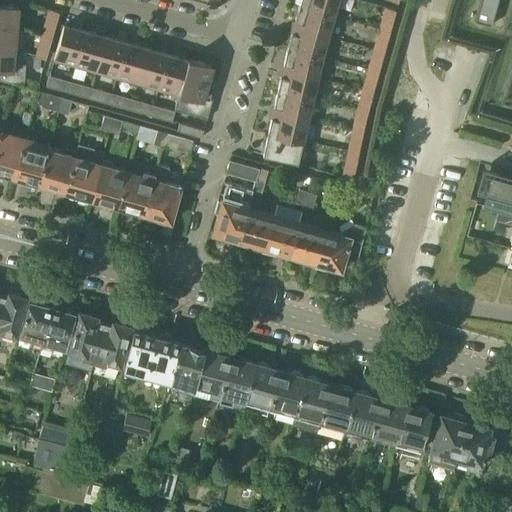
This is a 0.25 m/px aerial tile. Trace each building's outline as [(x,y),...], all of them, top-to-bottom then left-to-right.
[(338,0),(300,0),(299,5),(334,15),(338,0)] [(480,0),(474,23),(491,28),(498,0),(480,0)] [(0,28),(17,30),(19,5),(0,3),(0,28)] [(328,35),(334,15),(299,5),(293,26),(328,35)] [(382,18),(392,21),(395,9),(385,7),(382,18)] [(46,19),(56,22),(59,11),(49,8),(46,19)] [(85,30),(64,24),(54,59),(75,65),(85,30)] [(287,47),(322,56),(328,35),(293,26),(287,47)] [(0,47),(15,49),(17,30),(0,28),(0,47)] [(376,40),(386,43),(389,31),(379,28),(376,40)] [(87,68),(96,71),(106,36),(85,30),(75,65),(72,76),(84,80),(87,68)] [(38,46),(48,49),(51,37),(41,34),(38,46)] [(106,36),(96,71),(117,77),(127,42),(106,36)] [(127,42),(117,77),(138,83),(148,48),(127,42)] [(14,62),(15,49),(0,47),(0,78),(17,84),(17,83),(36,89),(39,81),(25,77),(26,63),(14,62)] [(318,76),(322,56),(287,47),(282,68),(318,76)] [(148,48),(138,83),(158,88),(168,54),(148,48)] [(168,54),(158,88),(179,94),(188,59),(168,54)] [(378,69),(381,59),(371,57),(368,67),(378,69)] [(175,109),(207,118),(212,100),(208,99),(213,81),(207,79),(211,64),(189,58),(188,59),(179,94),(175,109)] [(378,69),(368,67),(365,80),(375,83),(378,69)] [(313,98),(318,76),(282,68),(278,90),(313,98)] [(49,75),(46,86),(58,89),(61,78),(49,75)] [(80,83),(77,94),(89,97),(92,87),(80,83)] [(92,87),(89,97),(100,101),(103,90),(92,87)] [(357,108),(367,110),(372,91),(362,88),(357,108)] [(308,119),(313,98),(278,90),(273,111),(308,119)] [(133,98),(122,95),(119,106),(130,109),(133,98)] [(68,113),(72,99),(62,96),(58,110),(68,113)] [(142,112),(145,102),(133,98),(130,109),(142,112)] [(172,121),(175,110),(163,107),(160,118),(172,121)] [(353,120),(363,122),(367,110),(357,108),(353,120)] [(21,123),(28,125),(31,114),(24,111),(21,123)] [(303,141),(308,119),(273,111),(268,133),(303,141)] [(100,128),(110,130),(113,117),(104,114),(100,128)] [(122,120),(113,117),(110,130),(119,133),(122,120)] [(180,122),(178,130),(202,136),(204,129),(180,122)] [(4,173),(15,176),(27,135),(2,128),(1,131),(0,136),(0,176),(4,174),(4,173)] [(157,129),(154,143),(163,145),(167,132),(157,129)] [(189,153),(193,140),(167,132),(163,145),(189,153)] [(298,162),(303,141),(268,133),(263,154),(298,162)] [(51,142),(27,135),(15,176),(25,178),(24,180),(27,184),(32,186),(36,183),(36,182),(39,182),(49,147),(51,142)] [(347,150),(358,152),(360,140),(350,138),(347,150)] [(79,143),(77,150),(65,190),(78,193),(77,195),(79,198),(86,200),(90,198),(90,197),(91,197),(101,161),(102,158),(104,150),(79,143)] [(65,151),(49,147),(39,182),(41,183),(41,184),(43,188),(49,190),(53,188),(53,187),(65,190),(77,150),(66,147),(65,151)] [(131,157),(128,169),(117,205),(120,206),(120,207),(122,210),(128,212),(132,210),(132,209),(144,212),(157,165),(131,157)] [(116,204),(117,205),(128,169),(114,165),(115,161),(102,158),(101,161),(91,197),(104,201),(104,202),(106,206),(112,208),(116,206),(116,204)] [(260,168),(230,159),(226,172),(256,180),(257,177),(260,168)] [(169,219),(171,220),(181,184),(166,180),(170,167),(158,164),(157,165),(144,212),(156,216),(156,217),(158,221),(165,223),(168,221),(169,219)] [(345,165),(342,177),(353,179),(355,167),(345,165)] [(286,175),(311,183),(312,177),(287,169),(286,175)] [(261,194),(265,179),(257,177),(256,180),(253,189),(253,192),(261,194)] [(375,179),(361,178),(360,192),(374,193),(375,179)] [(239,239),(249,205),(253,192),(253,189),(228,182),(213,232),(217,233),(216,235),(228,238),(228,236),(239,239)] [(304,205),(308,191),(299,189),(295,203),(304,205)] [(304,205),(312,208),(316,194),(308,191),(304,205)] [(262,246),(265,247),(275,213),(259,208),(261,194),(253,192),(249,205),(239,239),(250,242),(249,244),(250,247),(258,249),(261,247),(262,246)] [(277,204),(275,213),(265,247),(266,247),(266,249),(267,252),(276,254),(279,253),(279,251),(290,254),(300,220),(303,211),(277,204)] [(316,262),(326,227),(300,220),(290,254),(301,257),(300,259),(302,262),(310,264),(313,262),(313,261),(316,262)] [(340,232),(326,227),(316,262),(318,262),(318,264),(319,267),(327,269),(330,267),(330,266),(342,269),(345,258),(357,262),(366,225),(355,222),(341,229),(340,232)] [(10,295),(1,293),(0,296),(0,333),(4,334),(5,329),(17,333),(26,298),(23,297),(22,295),(16,293),(13,294),(10,294),(10,295)] [(45,303),(44,303),(42,299),(35,297),(32,300),(30,299),(20,338),(42,345),(53,307),(53,306),(51,305),(50,306),(45,305),(45,303)] [(53,306),(53,307),(42,345),(66,351),(77,312),(76,312),(74,307),(67,306),(64,309),(61,308),(61,309),(55,308),(56,306),(53,306)] [(94,359),(104,321),(97,319),(97,318),(94,317),(92,314),(86,313),(84,314),(80,313),(71,347),(69,347),(65,360),(91,367),(94,359)] [(104,321),(94,359),(106,362),(107,357),(121,361),(131,327),(128,326),(126,324),(120,322),(117,323),(114,322),(113,324),(104,321)] [(124,365),(170,377),(180,340),(175,339),(175,338),(174,334),(166,332),(162,335),(156,334),(154,329),(147,327),(143,330),(135,328),(124,365)] [(195,345),(180,340),(170,377),(196,384),(207,348),(204,345),(199,343),(195,345)] [(195,388),(220,395),(231,354),(225,353),(222,350),(216,348),(212,349),(207,348),(196,384),(195,388)] [(245,358),(231,354),(220,395),(245,401),(256,361),(254,358),(249,357),(245,358)] [(245,401),(270,408),(281,368),(274,366),(271,363),(265,362),(261,363),(257,362),(256,361),(245,401)] [(294,372),(281,368),(270,408),(295,415),(306,375),(304,372),(298,371),(294,372)] [(307,375),(306,375),(295,415),(320,422),(331,382),(322,379),(319,377),(314,375),(310,376),(307,375)] [(343,385),(331,382),(320,422),(345,429),(356,389),(355,389),(353,386),(346,384),(343,385)] [(360,390),(356,389),(345,429),(370,436),(382,396),(371,393),(369,390),(363,389),(360,390)] [(393,399),(382,396),(370,436),(395,443),(407,403),(405,402),(402,399),(397,398),(393,399)] [(418,406),(407,403),(395,443),(422,450),(433,410),(430,409),(428,406),(422,405),(418,406)] [(457,455),(468,416),(455,412),(454,416),(442,413),(429,459),(431,459),(433,454),(443,457),(444,452),(457,455)] [(127,414),(124,428),(148,434),(152,420),(127,414)] [(481,419),(468,416),(457,455),(469,459),(468,464),(478,467),(476,472),(479,473),(483,460),(488,461),(495,436),(490,434),(492,427),(480,423),(481,419)] [(44,467),(54,470),(62,472),(69,446),(51,441),(44,467)] [(187,463),(191,450),(179,447),(175,459),(187,463)] [(27,460),(17,458),(15,464),(25,466),(27,460)] [(20,485),(33,489),(39,468),(26,465),(20,485)] [(51,472),(39,468),(33,489),(46,493),(51,472)] [(51,472),(46,493),(58,496),(64,476),(51,472)] [(71,500),(77,479),(64,476),(58,496),(71,500)] [(71,500),(84,503),(90,483),(77,479),(71,500)] [(160,483),(158,493),(171,496),(174,487),(160,483)] [(299,487),(288,484),(286,494),(296,496),(299,487)] [(168,511),(170,505),(160,502),(157,511),(168,511)]
